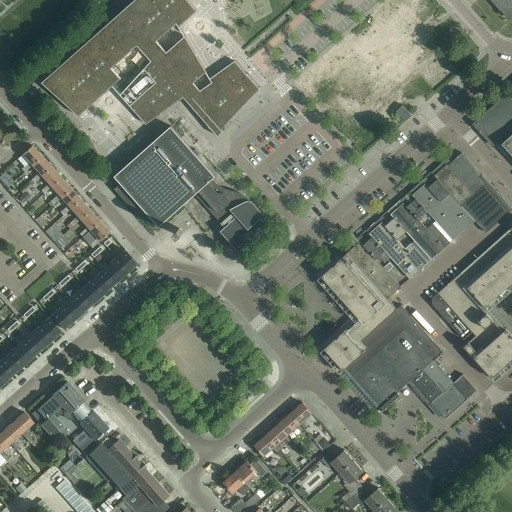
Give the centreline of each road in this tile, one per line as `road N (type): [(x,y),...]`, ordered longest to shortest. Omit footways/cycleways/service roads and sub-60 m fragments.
road 1 (residential): [(10,99),(162,268)]
road 2 (tertiary): [(303,240),(450,114)]
road 3 (tertiary): [(409,490),(302,372)]
road 4 (residential): [(126,365),(109,401),(185,481)]
road 5 (residential): [(119,0),(10,99)]
road 6 (residential): [(511,401),(409,490)]
road 7 (residential): [(209,458),(302,372)]
road 8 (residential): [(0,414),(95,331)]
road 9 (residential): [(209,458),(126,365)]
